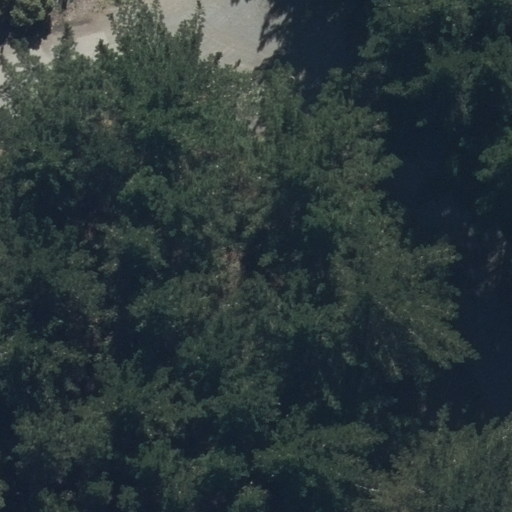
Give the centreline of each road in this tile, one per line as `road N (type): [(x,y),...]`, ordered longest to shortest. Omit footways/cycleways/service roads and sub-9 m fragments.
road 1 (track): [(316,0),(426,220),(511,429)]
road 2 (track): [(331,36),(0,100)]
